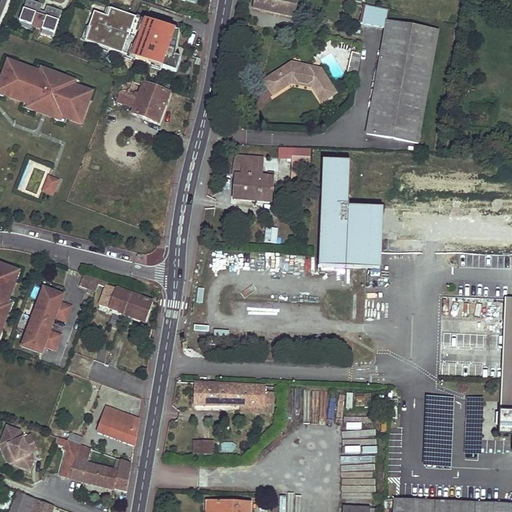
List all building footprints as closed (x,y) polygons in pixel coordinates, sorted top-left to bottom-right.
[(37,3),(30,0),(27,0),(19,21),(36,27),(41,15),(38,14),(42,5),(37,3)] [(297,0),(254,0),(253,8),(294,17),(297,0)] [(53,34),(62,13),(53,9),(52,9),(47,7),(44,16),(41,15),(36,27),(53,34)] [(387,12),(365,7),(361,23),(384,27),(387,12)] [(174,58),(183,35),(112,10),(109,18),(105,17),(95,13),(89,29),(93,30),(88,43),(179,75),(184,61),(179,60),(174,58)] [(438,31),(387,22),(367,134),(418,143),(438,31)] [(85,42),(88,43),(93,30),(89,29),(85,42)] [(179,60),(183,35),(174,58),(179,60)] [(350,56),(347,74),(357,75),(360,57),(350,56)] [(8,58),(5,66),(6,66),(13,69),(15,63),(16,61),(8,58)] [(13,69),(6,66),(0,83),(0,86),(6,89),(4,94),(11,97),(11,98),(25,103),(25,102),(31,104),(31,106),(43,110),(44,108),(44,107),(50,109),(49,110),(49,112),(60,117),(61,115),(67,117),(66,119),(81,124),(91,98),(82,95),(83,92),(78,90),(79,87),(77,86),(72,85),(74,82),(68,80),(61,77),(61,78),(55,76),(56,75),(49,72),(43,70),(42,73),(37,71),(37,70),(23,65),(23,66),(15,63),(13,69)] [(337,93),(321,70),(316,73),(312,68),(302,66),(295,70),(291,64),(263,82),(273,96),(291,84),(293,82),(299,84),(299,85),(304,86),(310,82),(313,87),(323,103),(337,93)] [(144,83),(145,82),(126,75),(116,101),(132,107),(130,113),(157,124),(169,93),(144,83)] [(69,77),(68,80),(74,82),(72,85),(77,86),(80,81),(69,77)] [(83,92),(82,95),(91,98),(93,93),(84,89),(83,92)] [(311,150),(280,149),(279,158),(293,158),(292,181),(310,181),(311,150)] [(269,177),(262,177),(263,158),(235,157),(234,175),(235,175),(241,175),(241,186),(235,186),(234,201),(273,202),(275,172),(270,172),(269,177)] [(350,162),(324,161),(319,267),(328,268),(343,268),(372,269),(373,234),(383,234),(384,209),(349,207),(350,162)] [(59,181),(54,179),(51,186),(46,184),(43,192),(53,196),(59,181)] [(264,243),(277,244),(278,228),(265,228),(264,243)] [(383,234),(373,234),(372,269),(381,270),(383,234)] [(450,256),(451,241),(435,240),(434,256),(450,256)] [(309,274),(309,257),(252,256),(251,273),(309,274)] [(13,268),(0,262),(0,328),(2,322),(1,322),(3,317),(4,317),(7,310),(9,305),(6,303),(8,298),(9,298),(14,285),(13,285),(16,277),(11,275),(13,268)] [(14,267),(13,268),(11,275),(16,277),(18,278),(21,269),(14,267)] [(343,268),(328,268),(328,276),(342,276),(343,268)] [(92,279),(83,276),(79,288),(88,291),(89,287),(92,279)] [(108,285),(92,279),(89,287),(98,290),(105,292),(100,308),(145,324),(153,303),(107,287),(108,285)] [(62,294),(42,287),(20,346),(40,353),(43,345),(45,346),(56,350),(61,336),(50,332),(48,331),(51,324),(53,317),(55,317),(66,321),(71,307),(61,303),(59,302),(62,294)] [(98,290),(89,287),(88,291),(86,295),(90,296),(91,293),(96,294),(98,290)] [(511,300),(506,300),(501,413),(511,413),(511,300)] [(265,386),(195,383),(194,405),(239,405),(264,405),(265,393),(265,386)] [(272,393),(265,393),(264,405),(239,405),(239,414),(271,414),(272,393)] [(355,395),(355,406),(370,406),(370,396),(355,395)] [(397,401),(388,400),(387,418),(396,419),(397,401)] [(99,432),(135,445),(139,420),(107,407),(99,432)] [(347,424),(372,424),(372,410),(347,410),(347,424)] [(499,413),(499,436),(511,436),(511,413),(501,413),(499,413)] [(22,431),(9,426),(3,441),(9,444),(17,461),(16,465),(31,471),(34,461),(31,454),(39,451),(32,436),(25,439),(22,431)] [(69,441),(81,445),(83,438),(72,434),(69,441)] [(69,441),(67,440),(66,444),(66,447),(69,448),(61,473),(72,476),(81,445),(69,441)] [(3,441),(1,445),(9,462),(16,465),(17,461),(9,444),(3,441)] [(212,442),(192,441),(192,455),(212,455),(212,442)] [(72,476),(127,492),(132,463),(122,460),(119,471),(88,463),(92,449),(82,445),(81,445),(72,476)] [(375,455),(376,448),(360,447),(360,455),(375,455)] [(384,495),(385,465),(378,465),(376,495),(384,495)] [(24,511),(30,496),(18,492),(10,511),(24,511)] [(51,511),(54,506),(30,496),(24,511),(51,511)] [(511,511),(511,504),(400,500),(399,511),(511,511)] [(247,511),(248,504),(207,502),(206,511),(247,511)]
